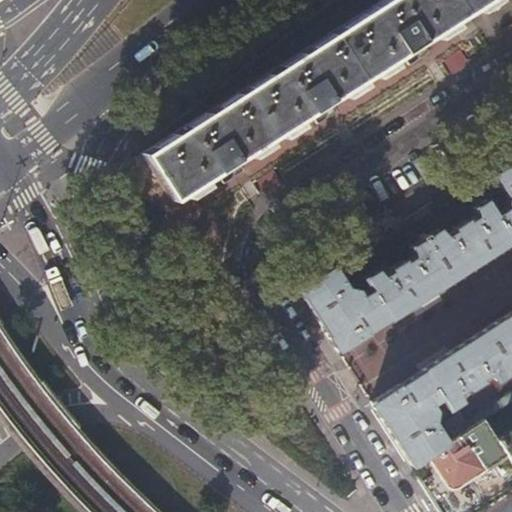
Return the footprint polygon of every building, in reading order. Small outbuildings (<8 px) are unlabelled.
[(377,0),(188,121),(220,171),(234,162),(231,157),(305,109),(308,115),(327,102),(324,97),(395,51),(399,56),(418,44),(415,39),(475,0),(377,0)] [(215,174),(220,171),(188,121),(138,153),(167,198),(212,169),(215,174)] [(295,287),(336,351),(362,333),(363,331),(385,316),(387,317),(506,240),(508,242),(511,238),(511,159),(490,173),(501,192),(494,197),(501,208),(492,214),(482,200),(471,207),(473,215),(464,221),(462,219),(450,227),(451,229),(442,235),(435,229),(423,236),(421,233),(416,236),(418,239),(408,246),(410,255),(401,262),(400,260),(388,267),(389,270),(380,275),(372,271),(361,278),(368,289),(361,294),(358,295),(357,294),(354,291),(345,288),(330,265),(295,287)] [(477,171),(336,261),(340,268),(481,177),(477,171)] [(368,402),(409,465),(424,455),(445,442),(431,421),(432,409),(429,404),(438,397),(446,409),(457,401),(455,392),(465,386),(467,387),(478,380),(477,378),(488,372),(493,378),(505,371),(507,374),(511,371),(509,368),(511,366),(511,309),(421,368),(421,371),(398,386),(396,384),(368,402)] [(511,390),(470,417),(474,423),(481,418),(511,398),(511,390)] [(452,437),(466,428),(457,414),(443,423),(452,437)] [(511,426),(494,438),(511,464),(511,426)] [(445,442),(424,455),(448,491),(482,469),(468,448),(478,442),(468,427),(466,428),(452,437),(445,442)] [(424,455),(409,465),(439,511),(473,511),(511,487),(511,476),(500,458),(482,469),(448,491),(424,455)] [(511,511),(511,487),(473,511),(511,511)]
